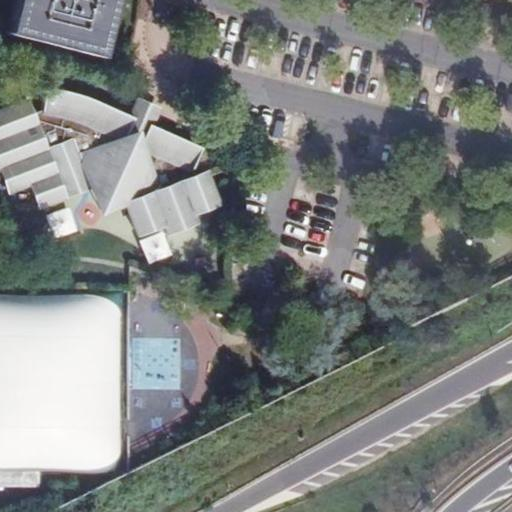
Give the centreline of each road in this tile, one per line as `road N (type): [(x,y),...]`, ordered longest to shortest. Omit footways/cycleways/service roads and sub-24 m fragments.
road 1 (residential): [(323,152),(290,164),(258,274),(284,305),(304,305),(324,291),(351,182),(335,157)]
road 2 (trunk): [(511,357),(225,511)]
road 3 (residential): [(511,71),(234,0)]
road 4 (residential): [(164,0),(157,34),(184,74),(333,112)]
road 5 (residential): [(333,112),(511,158)]
